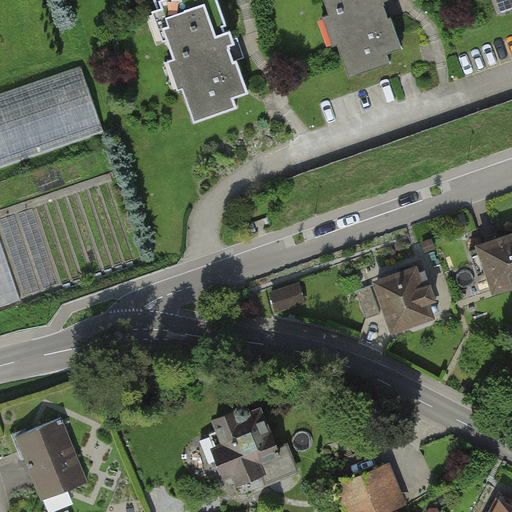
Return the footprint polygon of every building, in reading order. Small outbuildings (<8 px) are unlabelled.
[(152,0),(196,124),(256,102),(239,53),(220,0),(152,0)] [(323,0),(350,78),(410,58),(393,10),(389,0),(323,0)] [(511,0),(492,0),(498,17),(511,12),(511,0)] [(0,94),(0,169),(104,133),(82,66),(0,94)] [(511,235),(481,247),(499,298),(511,293),(511,235)] [(0,239),(0,306),(20,299),(0,239)] [(426,264),(372,283),(391,338),(445,319),(426,264)] [(300,283),(270,294),(277,314),(307,304),(300,283)] [(275,405),(207,427),(229,496),(298,473),(275,405)] [(69,422),(17,438),(38,508),(91,491),(69,422)] [(382,470),(347,483),(357,511),(375,511),(395,505),(382,470)] [(511,511),(511,504),(504,500),(497,511),(511,511)]
